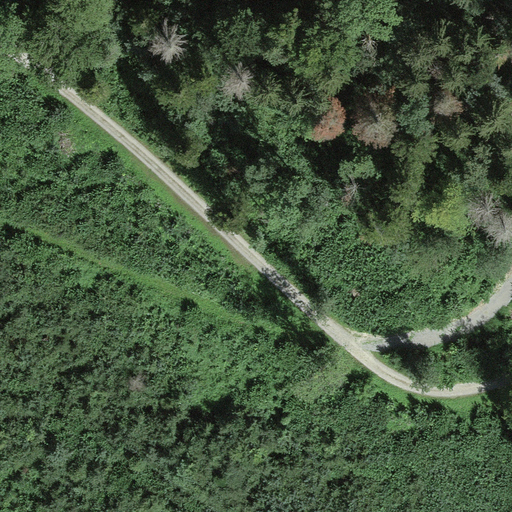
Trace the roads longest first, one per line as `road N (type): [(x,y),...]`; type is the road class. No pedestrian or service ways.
road 1 (track): [(0,40),(351,346)]
road 2 (track): [(511,376),(421,389),(351,346)]
